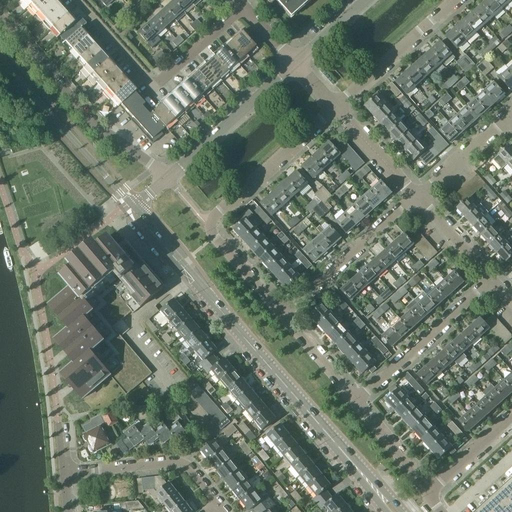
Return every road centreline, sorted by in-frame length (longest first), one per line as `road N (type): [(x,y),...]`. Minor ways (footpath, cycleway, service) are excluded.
road 1 (tertiary): [(362,476),(133,207)]
road 2 (residential): [(280,313),(209,227),(334,106)]
road 3 (residential): [(245,8),(165,80),(147,77),(77,0)]
road 4 (residential): [(165,179),(101,128),(0,20)]
road 5 (residential): [(133,207),(0,58)]
road 6 (residential): [(353,400),(492,280)]
road 7 (residential): [(224,511),(190,468),(176,463),(65,471)]
road 8 (residential): [(280,313),(416,197)]
road 9 (tertiary): [(165,179),(294,62)]
road 10 (residential): [(334,106),(454,0)]
road 11 (residential): [(416,197),(334,106)]
road 12 (residential): [(416,197),(508,120)]
